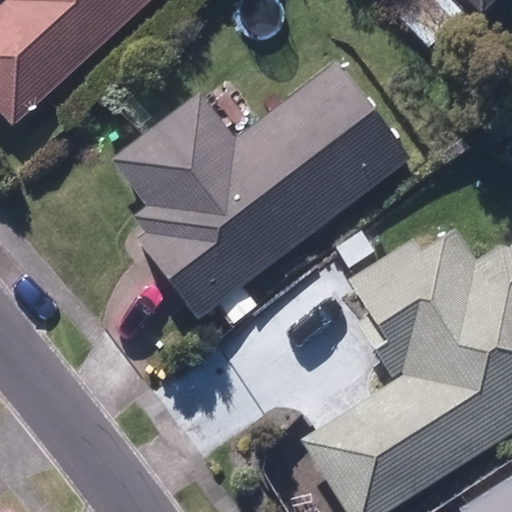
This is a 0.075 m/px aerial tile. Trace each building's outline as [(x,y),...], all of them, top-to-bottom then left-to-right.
[(0,13),(0,123),(12,136),(158,0),(0,0),(0,1),(6,8),(0,13)] [(511,0),(460,0),(481,22),(503,0),(511,0)] [(138,248),(196,325),(410,165),(338,70),(234,147),(200,101),(111,168),(147,216),(133,226),(146,242),(138,248)] [(303,448),(344,511),(393,511),(511,437),(511,256),(499,254),(474,270),(455,240),(420,263),(411,250),(347,289),(371,325),(357,332),(394,390),(303,448)] [(511,511),(511,484),(467,511),(511,511)]
